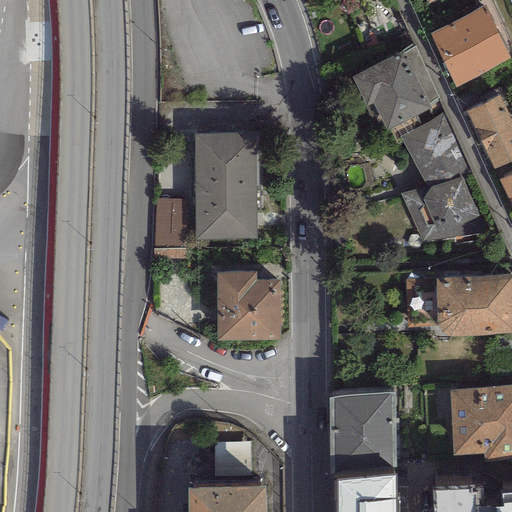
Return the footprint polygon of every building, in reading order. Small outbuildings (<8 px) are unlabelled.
[(484,1),(427,25),(450,77),(506,53),(484,1)] [(433,103),(408,47),(356,69),(369,99),(379,95),(390,121),(433,103)] [(466,112),(493,170),(511,160),(511,124),(499,97),(466,112)] [(441,115),(403,134),(428,183),(404,195),(430,247),(492,216),(441,115)] [(260,133),(197,134),(198,239),(261,238),(260,133)] [(191,203),(155,203),(155,262),(190,262),(191,203)] [(510,265),(431,267),(433,326),(511,324),(510,265)] [(285,272),(219,272),(220,338),(286,338),(285,272)] [(511,375),(449,376),(451,441),(511,439),(511,375)] [(338,393),(340,463),(394,461),(392,391),(338,393)] [(340,463),(341,511),(394,511),(394,461),(340,463)] [(511,511),(511,474),(505,475),(506,488),(482,489),(481,471),(437,473),(439,511),(511,511)] [(271,511),(271,476),(190,476),(189,511),(271,511)]
